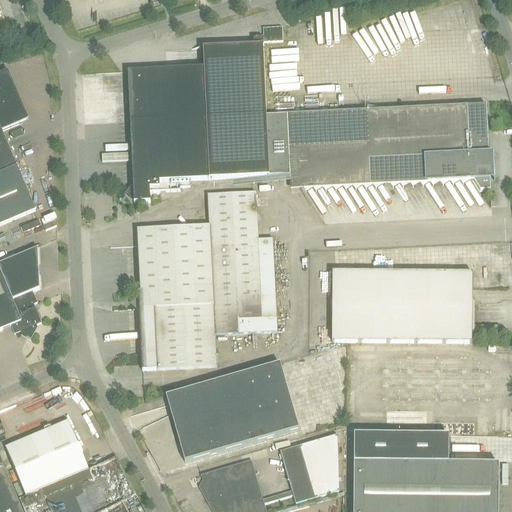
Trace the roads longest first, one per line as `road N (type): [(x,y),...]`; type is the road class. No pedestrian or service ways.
road 1 (unknown): [(73,237),(233,189),(282,196),(292,203),(299,233),(300,318),(282,351),(192,375),(109,377),(88,369)]
road 2 (unclassified): [(64,56),(85,361)]
road 3 (unknown): [(511,84),(416,85),(284,72)]
road 4 (unknown): [(299,233),(511,227)]
road 5 (unclassified): [(248,0),(64,56)]
road 6 (unclassified): [(85,361),(163,511)]
